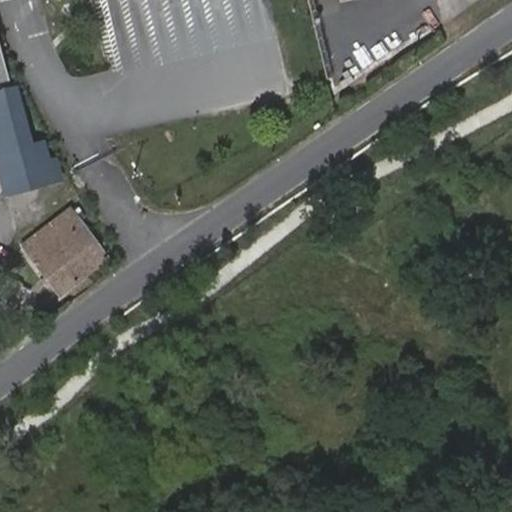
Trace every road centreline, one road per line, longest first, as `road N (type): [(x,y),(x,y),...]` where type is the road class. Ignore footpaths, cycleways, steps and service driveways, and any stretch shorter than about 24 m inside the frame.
road 1 (tertiary): [(0,378),(150,259),(511,24)]
road 2 (unknown): [(60,96),(265,47)]
